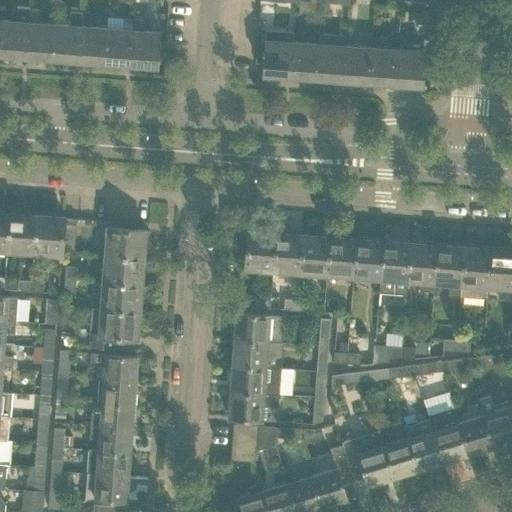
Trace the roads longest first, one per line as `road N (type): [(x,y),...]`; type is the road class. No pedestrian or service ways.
road 1 (residential): [(182,511),(176,473),(195,184)]
road 2 (residential): [(195,184),(511,207)]
road 3 (secondary): [(327,162),(54,142)]
road 4 (residential): [(0,170),(195,184)]
road 5 (residential): [(200,122),(56,111),(54,142)]
road 6 (residential): [(352,155),(336,132),(200,122)]
road 7 (residential): [(464,160),(474,0)]
road 8 (secondary): [(327,162),(353,173),(463,180)]
road 9 (residential): [(200,122),(209,0)]
